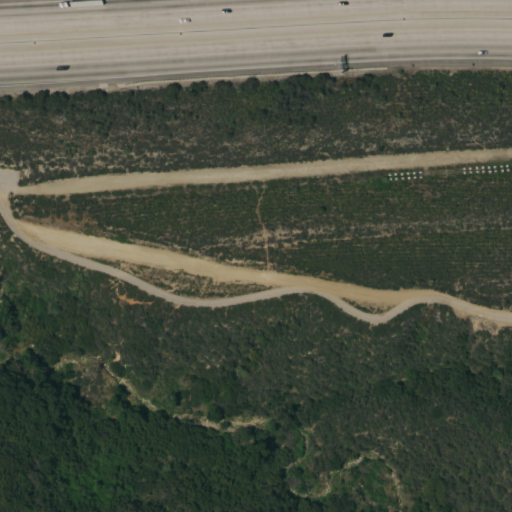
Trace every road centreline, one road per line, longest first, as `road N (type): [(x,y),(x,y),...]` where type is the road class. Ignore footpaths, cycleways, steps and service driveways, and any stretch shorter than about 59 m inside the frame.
road 1 (track): [(0,207),(24,240),(178,300),(306,290),(363,322),(428,300),(511,319)]
road 2 (motorway): [(0,70),(511,45)]
road 3 (track): [(511,156),(17,190)]
road 4 (motorway): [(365,0),(36,21)]
